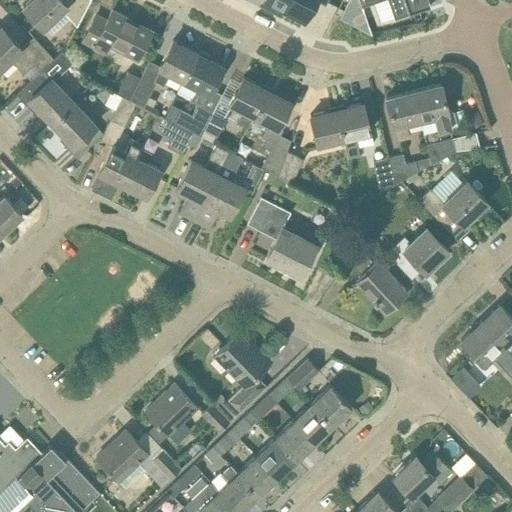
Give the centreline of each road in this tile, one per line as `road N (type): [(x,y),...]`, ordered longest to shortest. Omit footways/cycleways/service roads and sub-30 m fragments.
road 1 (residential): [(231,283),(94,418),(61,418),(0,353)]
road 2 (residential): [(198,0),(312,59),(350,67),(476,30)]
road 3 (residential): [(301,511),(429,384)]
road 4 (residential): [(387,362),(231,283)]
road 5 (residential): [(387,362),(511,241)]
road 6 (residential): [(231,283),(84,209)]
